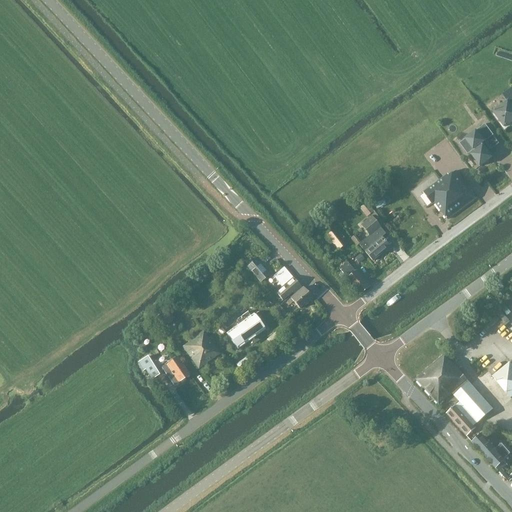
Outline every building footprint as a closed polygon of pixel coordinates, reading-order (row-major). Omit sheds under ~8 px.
[(494,112),(493,112),(504,127),(505,126),(505,127),(506,126),(505,126),(511,120),(511,91),(510,89),(502,95),(507,102),(506,102),(506,103),(495,111),(494,111),(494,112)] [(493,135),(484,124),(464,139),(474,151),(470,154),(479,167),(492,157),(481,144),(493,135)] [(424,154),(409,161),(417,176),(410,180),(416,191),(423,187),(423,186),(440,177),(433,165),(430,166),(424,154)] [(450,176),(448,174),(424,191),(432,203),(434,201),(447,219),(476,198),(457,171),(450,176)] [(380,197),(374,200),(377,208),(383,206),(380,197)] [(372,212),(366,204),(360,208),(366,216),(372,212)] [(368,236),(360,243),(357,245),(371,261),(389,247),(381,237),(384,234),(371,217),(360,226),(368,236)] [(332,229),(324,235),(337,251),(345,244),(332,229)] [(359,263),(364,259),(360,254),(355,258),(359,263)] [(255,259),(246,267),(260,282),(269,275),(255,259)] [(346,278),(359,294),(369,286),(356,270),(354,272),(347,263),(339,269),(346,278)] [(281,301),(299,286),(283,267),(272,277),(280,286),(274,292),(281,301)] [(305,305),(311,300),(302,288),(290,299),(299,309),(304,304),(305,305)] [(161,305),(150,313),(160,328),(172,320),(161,305)] [(280,308),(275,312),(281,319),(286,316),(280,308)] [(235,320),(238,324),(226,334),(237,349),(265,330),(253,313),(249,316),(247,312),(235,320)] [(219,325),(214,329),(219,336),(224,332),(219,325)] [(203,331),(181,347),(197,369),(220,354),(218,352),(222,349),(218,344),(215,347),(203,331)] [(143,344),(138,347),(142,354),(147,350),(143,344)] [(439,404),(451,394),(453,396),(469,382),(467,380),(444,354),(415,379),(439,404)] [(151,379),(158,374),(147,357),(138,362),(143,370),(145,369),(151,379)] [(177,357),(161,368),(173,386),(190,375),(177,357)] [(511,364),(509,362),(492,376),(510,398),(511,396),(511,364)] [(453,396),(459,402),(477,423),(493,409),(469,382),(453,396)] [(474,425),(477,423),(459,402),(446,414),(466,437),(477,428),(474,425)] [(495,469),(504,460),(503,459),(510,453),(501,443),(495,449),(480,433),(470,442),(495,469)]
